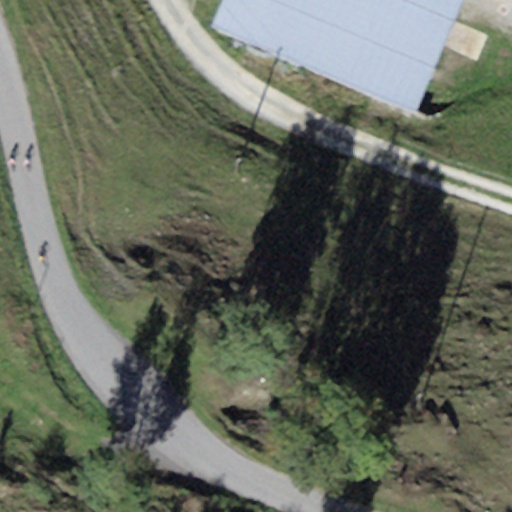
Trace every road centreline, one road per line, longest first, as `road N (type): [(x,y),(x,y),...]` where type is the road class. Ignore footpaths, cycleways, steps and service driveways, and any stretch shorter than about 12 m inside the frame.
road 1 (unclassified): [(0,55),(50,256),(96,346),(190,440),(330,511)]
road 2 (track): [(171,0),(193,43),(511,196)]
